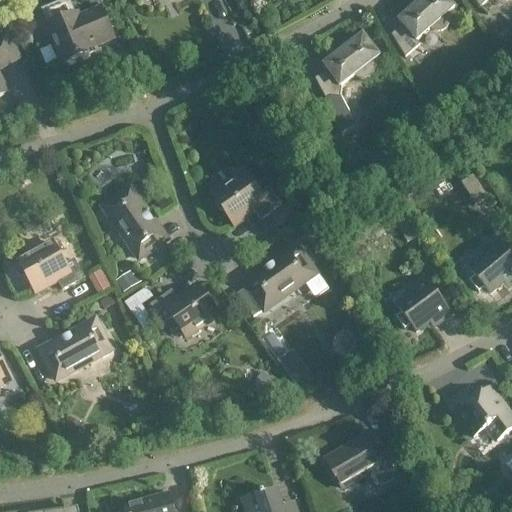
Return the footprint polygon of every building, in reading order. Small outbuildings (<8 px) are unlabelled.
[(448,19),(447,16),(455,9),(446,0),(425,0),(398,23),(403,29),(391,36),(405,59),(420,46),(416,42),(431,30),(434,32),(438,32),(442,32),(445,30),(447,27),(448,23),(448,19)] [(473,0),(480,9),(488,0),(473,0)] [(48,27),(47,27),(63,66),(92,54),(90,48),(113,39),(101,11),(78,20),(76,15),(74,16),(68,1),(42,12),(48,27)] [(0,98),(8,94),(0,79),(0,70),(19,60),(6,36),(0,39),(0,98)] [(373,67),(372,63),(380,57),(364,36),(323,68),(327,74),(315,80),(326,102),(323,103),(341,136),(356,128),(340,98),(341,87),(355,77),(358,79),(362,80),(366,79),(369,77),(372,75),(373,71),(373,67)] [(246,176),(213,199),(216,203),(216,207),(219,212),(224,213),(233,227),(253,213),(260,222),(281,208),(268,190),(260,196),(246,176)] [(461,185),(475,206),(486,199),(473,177),(461,185)] [(129,190),(115,200),(103,208),(118,230),(118,234),(120,237),(122,239),(125,240),(140,261),(166,243),(129,190)] [(293,204),(271,220),(279,232),(302,216),(293,204)] [(419,238),(407,216),(395,222),(407,244),(419,238)] [(489,296),(502,286),(507,292),(511,287),(511,261),(494,241),(482,251),(487,257),(469,272),(474,278),(469,283),(478,294),(484,290),(489,296)] [(53,245),(18,264),(21,268),(20,273),(22,278),(27,279),(35,294),(57,282),(62,292),(85,280),(74,261),(65,266),(53,245)] [(247,289),(236,297),(252,320),(284,297),(287,297),(290,296),(292,294),(294,290),(316,275),(297,249),(244,286),(247,289)] [(101,274),(87,281),(97,300),(111,292),(101,274)] [(129,275),(114,284),(123,297),(141,285),(136,277),(132,279),(129,275)] [(415,334),(428,325),(433,331),(452,317),(424,279),(410,289),(415,295),(396,309),(401,316),(396,320),(404,332),(410,328),(415,334)] [(147,289),(125,305),(144,332),(160,321),(163,325),(172,319),(185,339),(218,316),(215,312),(216,308),(212,303),(208,302),(198,288),(178,303),(171,293),(150,307),(152,309),(146,313),(142,307),(153,299),(147,289)] [(111,299),(99,305),(104,314),(116,308),(111,299)] [(96,323),(62,342),(40,354),(55,382),(78,369),(81,370),(84,369),(86,367),(88,364),(100,357),(102,360),(114,353),(106,337),(104,338),(96,323)] [(299,361),(285,371),(296,387),(310,377),(299,361)] [(0,362),(0,386),(10,381),(8,377),(9,372),(6,367),(2,366),(0,362)] [(266,374),(252,391),(262,398),(275,381),(266,374)] [(511,432),(511,421),(503,408),(503,407),(502,406),(502,404),(501,404),(500,403),(499,402),(498,402),(489,390),(469,404),(463,395),(448,406),(473,440),(487,430),(497,444),(511,432)] [(68,417),(62,428),(75,434),(81,423),(68,417)] [(325,462),(342,490),(371,473),(380,490),(401,478),(387,453),(375,460),(363,440),(325,462)] [(241,501),(244,511),(296,511),(294,504),(282,508),(277,491),(264,496),(263,494),(241,501)] [(173,511),(169,496),(152,500),(153,502),(127,509),(128,511),(173,511)]
